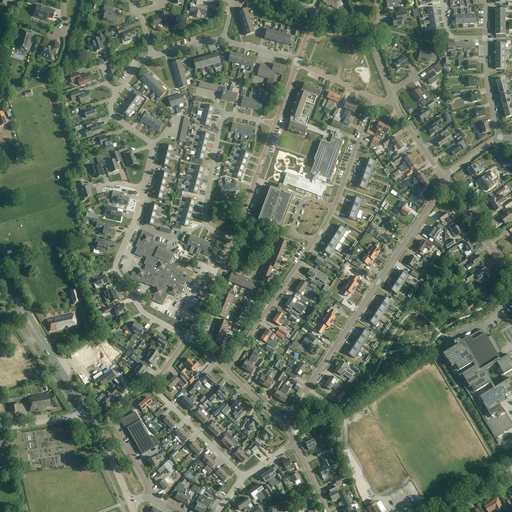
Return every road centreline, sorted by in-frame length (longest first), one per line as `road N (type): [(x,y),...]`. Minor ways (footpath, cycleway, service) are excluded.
road 1 (residential): [(226,369),(330,214),(373,98)]
road 2 (residential): [(283,423),(446,183)]
road 3 (residential): [(232,240),(203,220),(220,122),(230,114),(275,123)]
road 4 (residential): [(187,337),(140,309),(115,267),(142,188)]
road 5 (residential): [(147,497),(109,417),(121,400),(151,385)]
road 6 (residential): [(242,478),(151,385)]
road 7 (unclassified): [(232,240),(275,123)]
